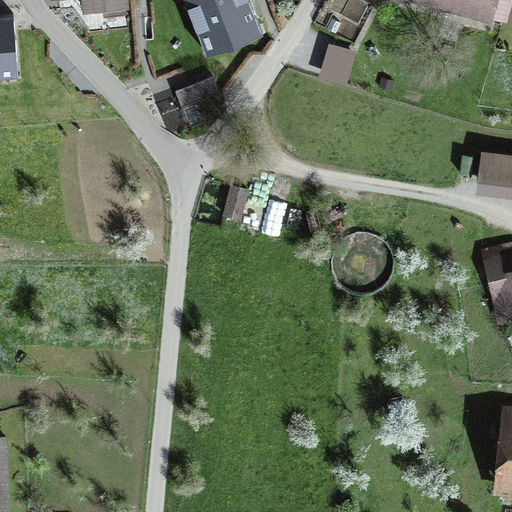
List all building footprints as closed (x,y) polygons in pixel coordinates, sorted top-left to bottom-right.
[(42,0),(43,4),(74,1),(75,17),(125,13),(124,0),(42,0)] [(255,0),(189,0),(208,49),(266,27),(255,0)] [(497,0),(387,0),(491,25),(497,0)] [(16,9),(0,10),(0,72),(20,72),(16,9)] [(352,55),(324,48),(315,80),(343,87),(352,55)] [(215,71),(178,87),(186,104),(222,88),(215,71)] [(511,156),(482,153),(477,195),(511,199),(511,156)] [(246,194),(228,190),(221,220),(239,224),(246,194)] [(511,244),(478,251),(498,326),(511,323),(511,244)] [(511,409),(497,408),(490,497),(511,498),(511,409)] [(15,511),(13,441),(0,440),(0,511),(15,511)]
